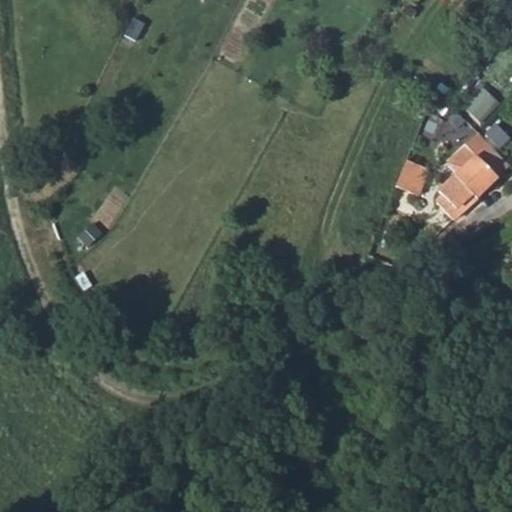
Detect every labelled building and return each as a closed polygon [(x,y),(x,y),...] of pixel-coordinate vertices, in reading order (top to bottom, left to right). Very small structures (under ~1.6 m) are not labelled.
[(418,85),(413,93),(426,102),(432,95),(418,85)] [(486,89),(466,106),(481,122),(500,106),(486,89)] [(480,133),(467,144),(478,155),(490,144),(480,133)] [(454,220),(511,166),(490,144),(478,155),(467,144),(447,163),(459,175),(440,192),(444,196),(437,202),(454,220)] [(431,172),(408,162),(397,187),(412,193),(416,183),(424,186),(431,172)] [(419,196),(424,186),(416,183),(412,193),(419,196)] [(68,271),(89,306),(107,295),(86,261),(68,271)]
